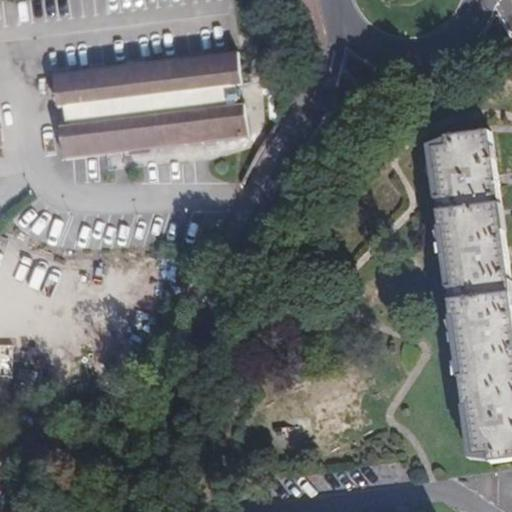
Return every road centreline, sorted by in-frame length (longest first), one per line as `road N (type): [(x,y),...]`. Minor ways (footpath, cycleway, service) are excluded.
road 1 (residential): [(121,511),(178,367),(267,202)]
road 2 (residential): [(342,23),(313,112),(267,202)]
road 3 (residential): [(267,202),(393,59)]
